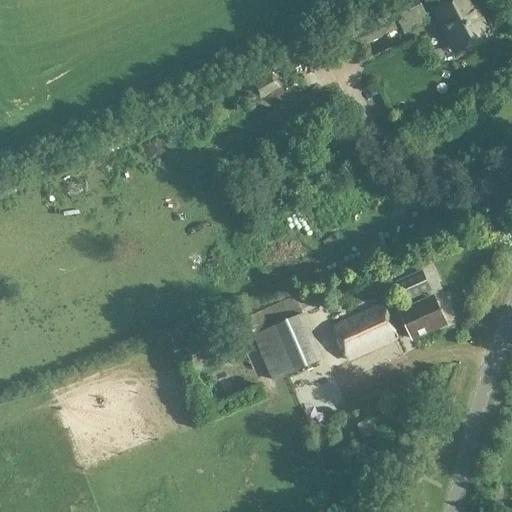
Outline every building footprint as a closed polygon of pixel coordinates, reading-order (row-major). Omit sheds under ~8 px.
[(424,17),(415,0),(406,0),(392,8),(393,10),(402,27),(403,29),(424,17)] [(491,36),(471,0),(451,0),(435,9),(458,53),(491,36)] [(402,27),(393,10),(346,34),(355,51),(402,27)] [(405,304),(431,292),(422,272),(396,284),(405,304)] [(304,314),(304,315),(305,314),(298,297),(246,319),(247,319),(254,336),(304,314)] [(400,309),(388,315),(398,339),(410,333),(412,339),(445,324),(434,299),(402,314),(400,309)] [(398,339),(388,315),(383,305),(334,328),(349,361),(398,339)] [(304,314),(254,336),(273,382),(324,360),(304,315),(304,314)] [(232,325),(239,342),(254,336),(247,319),(232,325)]
